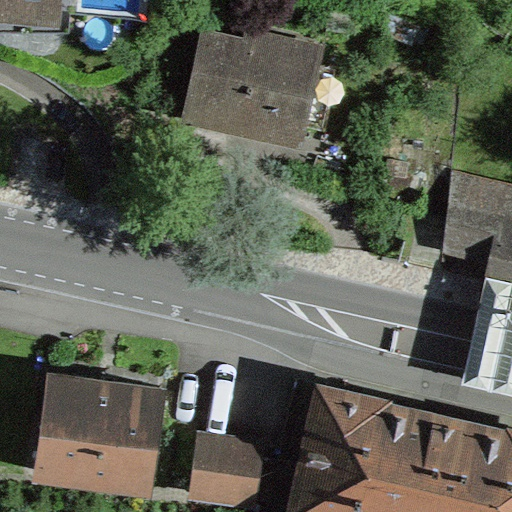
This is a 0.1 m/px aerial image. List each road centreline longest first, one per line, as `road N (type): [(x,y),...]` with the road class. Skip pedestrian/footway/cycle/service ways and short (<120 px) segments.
road 1 (tertiary): [(171,271),(333,357),(511,401)]
road 2 (tertiary): [(511,329),(279,281),(171,271)]
road 3 (tertiary): [(0,235),(171,271)]
